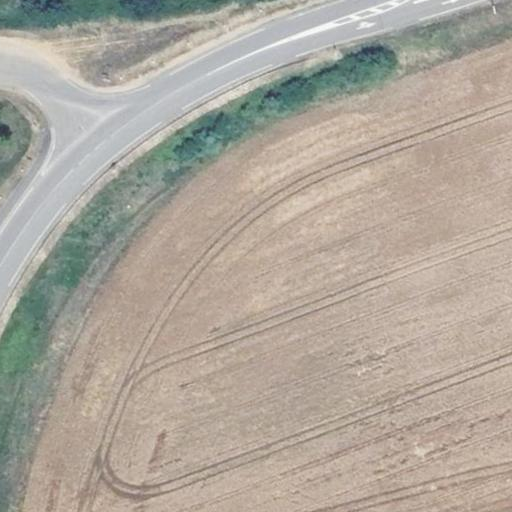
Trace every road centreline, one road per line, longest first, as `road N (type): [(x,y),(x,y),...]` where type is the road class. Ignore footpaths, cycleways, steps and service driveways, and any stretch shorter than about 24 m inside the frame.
road 1 (tertiary): [(97,142),(234,59),(412,0)]
road 2 (tertiary): [(97,142),(0,257)]
road 3 (tertiary): [(97,142),(47,83),(0,63)]
